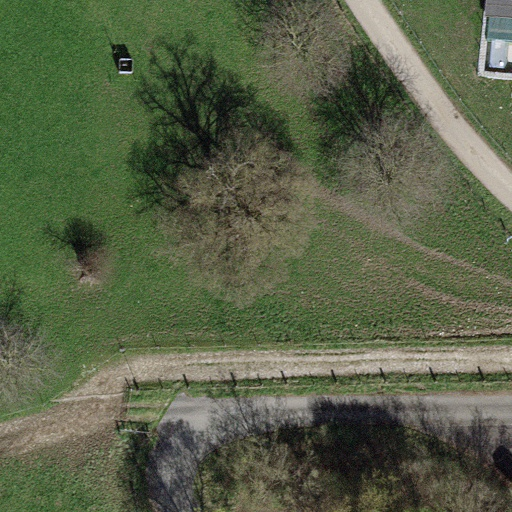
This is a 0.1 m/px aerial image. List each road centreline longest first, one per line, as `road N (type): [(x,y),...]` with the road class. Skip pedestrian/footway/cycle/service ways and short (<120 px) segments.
road 1 (track): [(511,191),(454,129),(364,0)]
road 2 (track): [(0,440),(95,413),(199,411)]
